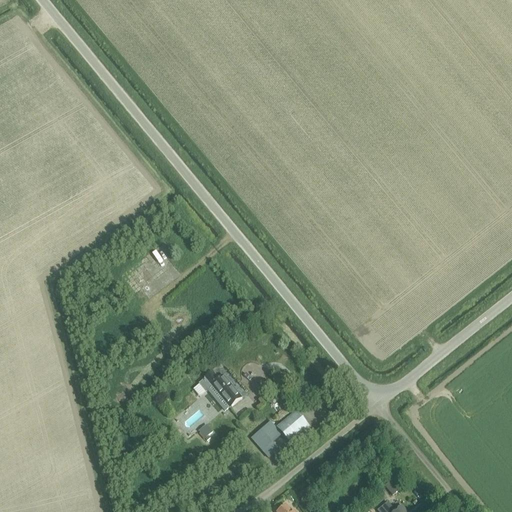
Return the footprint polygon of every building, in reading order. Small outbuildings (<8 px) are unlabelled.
[(205,380),(198,385),(205,394),(207,392),(225,413),(230,410),(243,399),(224,376),(219,380),(213,372),(204,379),(205,380)] [(308,427),(297,414),(278,431),(290,444),(308,427)] [(282,436),(276,430),(270,423),(251,439),(269,460),(278,451),(272,445),(282,436)] [(207,426),(199,433),(207,443),(210,440),(208,438),(213,434),(207,426)] [(391,481),(384,487),(392,497),(398,491),(391,481)] [(405,511),(401,507),(396,511),(394,511),(388,503),(377,511),(405,511)]
